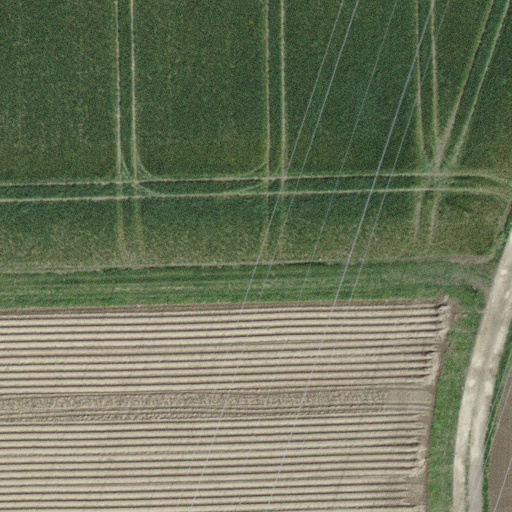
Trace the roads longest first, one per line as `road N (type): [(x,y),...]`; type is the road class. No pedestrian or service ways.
road 1 (track): [(0,264),(419,246),(494,285)]
road 2 (track): [(466,511),(472,413),(494,285),(511,232)]
